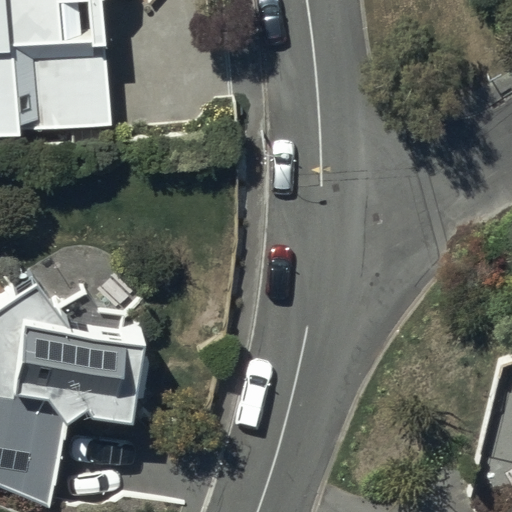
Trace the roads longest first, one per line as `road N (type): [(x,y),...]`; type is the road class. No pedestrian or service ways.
road 1 (residential): [(253,511),(292,422),(327,259)]
road 2 (residential): [(327,259),(311,0)]
road 3 (residential): [(327,259),(511,148)]
